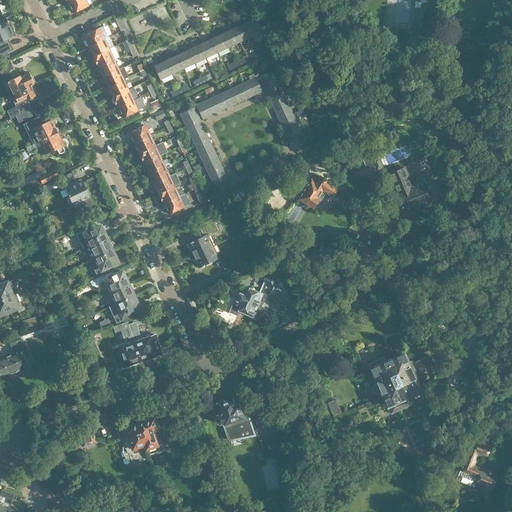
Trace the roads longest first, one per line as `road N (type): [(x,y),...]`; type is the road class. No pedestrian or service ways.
road 1 (residential): [(205,370),(48,37)]
road 2 (residential): [(511,324),(425,271),(398,270),(361,283),(272,343),(205,370)]
road 3 (residential): [(205,370),(9,436)]
road 4 (unknown): [(0,475),(114,511)]
